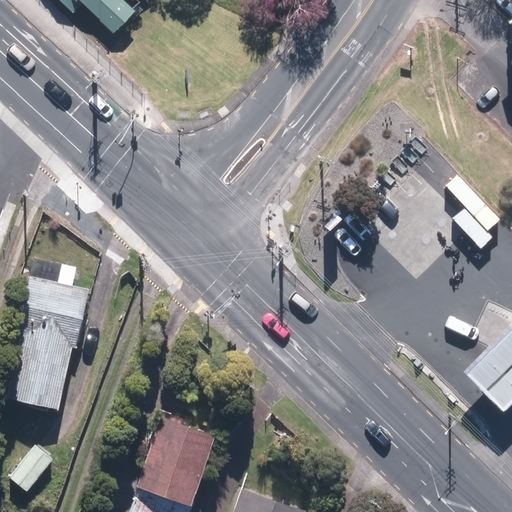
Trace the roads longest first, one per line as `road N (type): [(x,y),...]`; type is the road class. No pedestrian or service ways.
road 1 (secondary): [(466,511),(206,245)]
road 2 (secondary): [(336,46),(301,127),(206,245)]
road 3 (secondary): [(169,210),(268,94),(336,46)]
road 4 (secondary): [(169,210),(0,49)]
road 5 (unknown): [(506,266),(407,156)]
